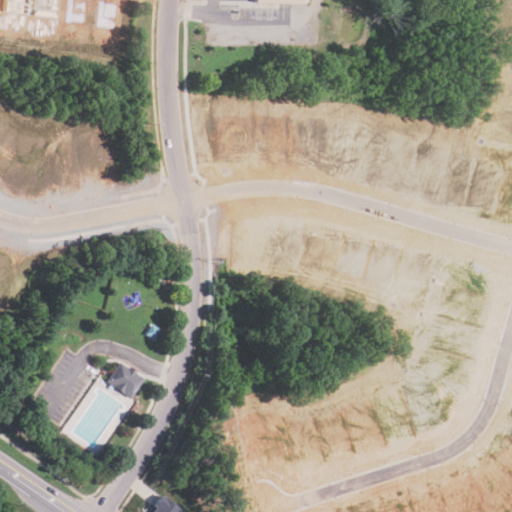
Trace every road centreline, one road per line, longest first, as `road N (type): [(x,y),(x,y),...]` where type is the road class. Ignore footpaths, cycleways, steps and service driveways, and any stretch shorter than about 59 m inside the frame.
road 1 (residential): [(102,511),(151,440),(189,327),(190,230),(172,128),(177,0)]
road 2 (residential): [(0,214),(47,225),(230,193),(303,189),(511,246)]
road 3 (residential): [(290,511),(473,445),(491,427),(511,372)]
